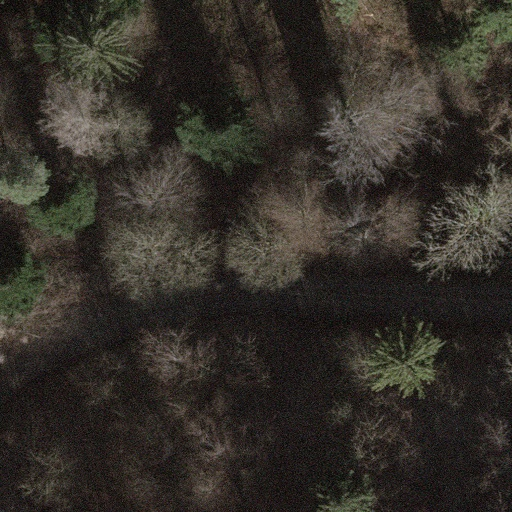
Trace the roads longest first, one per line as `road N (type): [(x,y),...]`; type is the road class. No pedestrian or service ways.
road 1 (track): [(0,373),(7,363),(308,277),(398,291),(511,294)]
road 2 (track): [(465,511),(398,291)]
